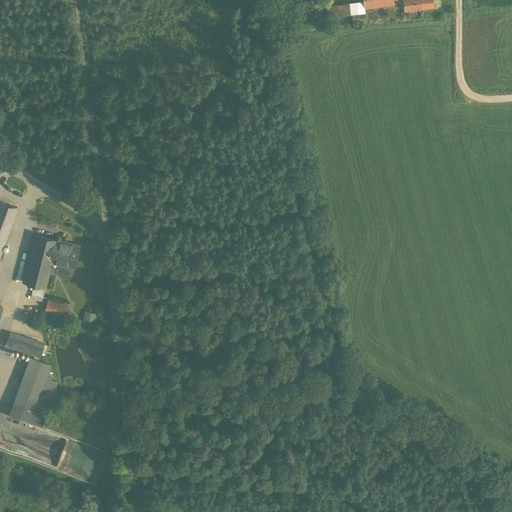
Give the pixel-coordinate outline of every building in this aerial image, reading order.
[(412,1),(411,0),(363,0),(364,9),(396,5),(396,3),(403,2),(404,11),(421,9),(420,0),(412,1)] [(411,0),(412,1),(420,0),(421,9),(432,7),(431,0),(411,0)] [(351,15),(350,3),(326,5),(327,17),(351,15)] [(352,13),(352,23),(365,22),(364,12),(352,13)] [(0,249),(17,205),(0,198),(0,249)] [(57,239),(34,233),(34,234),(22,280),(22,281),(45,286),(49,270),(57,239)] [(79,245),(57,239),(49,270),(71,276),(73,267),(74,267),(79,245)] [(67,305),(47,300),(44,310),(64,315),(67,305)] [(96,314),(85,311),(83,322),(93,324),(96,314)] [(44,344),(9,330),(4,343),(39,357),(44,344)] [(50,364),(30,356),(13,401),(45,414),(56,382),(45,377),(50,364)]
